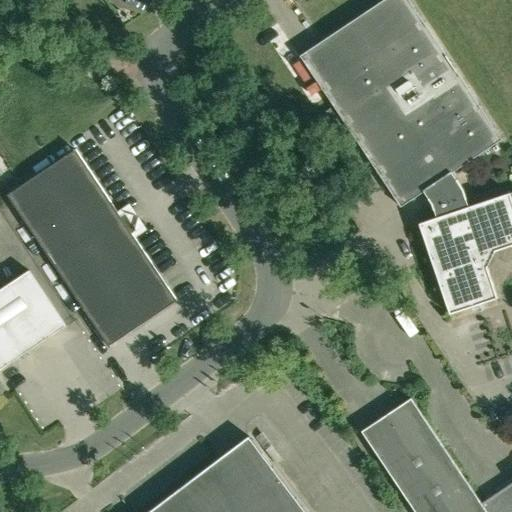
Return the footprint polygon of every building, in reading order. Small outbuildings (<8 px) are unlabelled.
[(409,0),(383,0),(300,56),(401,207),(424,192),(432,204),(437,218),(419,223),(450,314),(498,298),(488,267),(496,251),(511,245),(511,191),(510,193),(502,169),(488,148),(502,139),(458,72),(446,55),(409,0)] [(7,195),(63,278),(109,346),(177,300),(132,233),(137,230),(125,213),(120,216),(76,149),(7,195)] [(0,369),(66,325),(29,271),(0,290),(0,369)] [(411,398),(362,431),(415,511),(511,511),(511,487),(484,507),(411,398)] [(306,511),(249,436),(148,511),(306,511)]
